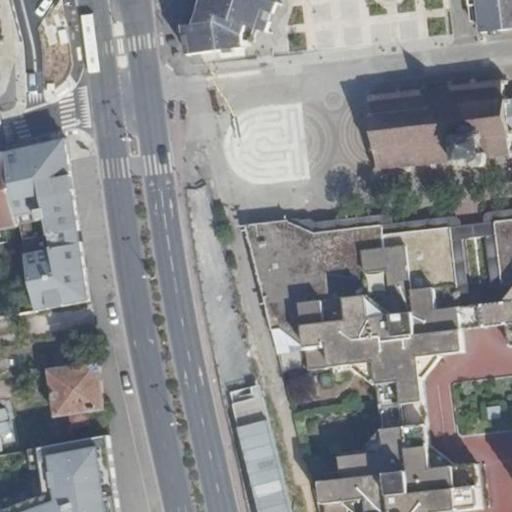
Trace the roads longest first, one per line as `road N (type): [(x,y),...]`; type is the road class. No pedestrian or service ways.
road 1 (primary): [(223,511),(144,88)]
road 2 (primary): [(105,91),(139,329),(179,511)]
road 3 (residential): [(20,0),(41,118)]
